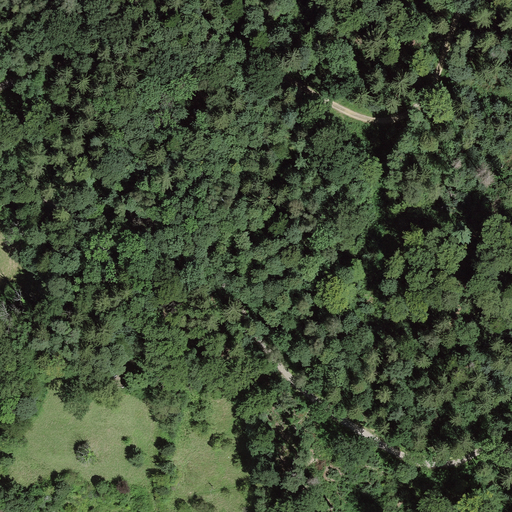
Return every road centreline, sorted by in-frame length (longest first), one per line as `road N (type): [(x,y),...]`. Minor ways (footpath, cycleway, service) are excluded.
road 1 (track): [(511,426),(458,462),(427,462),(385,447),(293,381),(256,337),(215,262),(185,232),(157,220),(56,206),(0,175)]
road 2 (track): [(155,0),(346,111),(379,121),(407,115),(428,93),(464,0)]
road 3 (track): [(0,86),(69,60),(142,0)]
